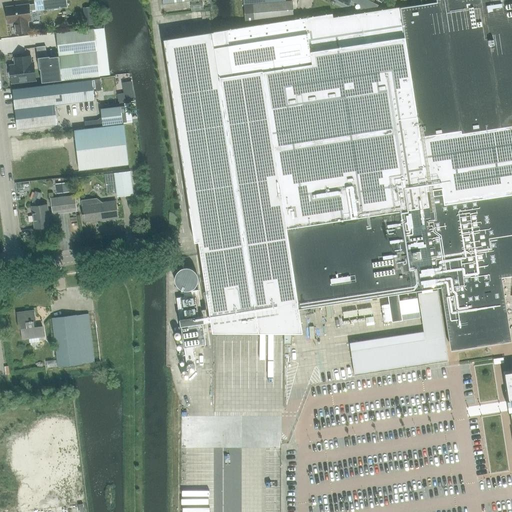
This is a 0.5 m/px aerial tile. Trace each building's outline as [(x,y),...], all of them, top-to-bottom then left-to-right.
[(34,0),(35,4),(29,5),(29,4),(6,7),(8,23),(13,23),(15,34),(30,32),(29,21),(31,20),(30,12),(68,7),(66,0),(34,0)] [(214,32),(157,41),(185,226),(187,238),(187,244),(192,243),(193,249),(206,335),(297,335),(293,309),(299,308),(304,307),(388,295),(392,322),(402,320),(398,293),(421,289),(422,292),(418,293),(418,295),(425,340),(368,348),(351,351),(354,375),(448,361),(447,354),(437,290),(432,291),(432,288),(442,286),(444,305),(444,306),(445,306),(447,325),(447,326),(448,326),(450,345),(450,346),(451,346),(451,345),(470,342),(470,343),(471,343),(471,342),(490,339),(490,340),(491,340),(491,339),(501,338),(500,336),(509,335),(507,322),(508,322),(507,317),(508,317),(507,316),(505,301),(504,302),(503,297),(505,297),(504,296),(501,277),(511,275),(511,0),(420,0),(421,5),(400,8),(333,18),(333,14),(309,17),(304,18),(302,18),(214,32)] [(285,2),(243,5),(244,22),(293,18),(292,1),(285,2)] [(95,29),(64,33),(57,34),(59,56),(39,59),(42,83),(100,76),(95,29)] [(11,79),(12,83),(36,80),(34,64),(31,64),(30,56),(15,58),(16,66),(10,66),(10,70),(9,72),(8,74),(8,76),(10,78),(11,79)] [(95,100),(94,94),(101,93),(99,79),(13,89),(16,109),(55,105),(95,100)] [(57,124),(55,105),(16,109),(18,129),(57,124)] [(103,125),(126,122),(125,106),(101,109),(103,125)] [(79,170),(128,164),(124,124),(75,130),(79,170)] [(105,174),(108,194),(117,193),(118,197),(134,195),(131,171),(105,174)] [(69,192),(68,182),(56,184),(57,194),(69,192)] [(53,213),(77,210),(76,195),(52,198),(53,213)] [(116,201),(115,202),(99,204),(99,201),(96,199),(82,201),(85,222),(118,218),(116,201)] [(35,228),(50,226),(47,205),(32,207),(35,228)] [(206,343),(198,290),(183,292),(184,297),(177,298),(183,347),(206,343)] [(36,321),(36,320),(35,310),(17,312),(19,329),(21,329),(22,339),(29,339),(29,342),(40,340),(39,337),(44,336),(43,326),(35,327),(34,321),(36,321)] [(47,361),(47,367),(58,366),(58,367),(83,364),(83,363),(100,361),(94,313),(77,315),(77,314),(52,317),(57,360),(47,361)] [(368,377),(368,386),(375,387),(376,378),(368,377)] [(227,410),(248,391),(244,386),(223,406),(227,410)] [(376,401),(377,411),(406,408),(404,397),(396,398),(396,395),(389,396),(389,401),(386,401),(387,406),(381,407),(380,401),(376,401)] [(227,422),(248,403),(243,398),(223,417),(227,422)] [(240,411),(222,431),(228,436),(218,447),(230,457),(247,438),(242,433),(245,429),(239,423),(246,416),(240,411)] [(219,478),(239,459),(235,455),(215,473),(219,478)] [(234,476),(236,474),(230,469),(211,490),(222,500),(240,481),(234,476)]
